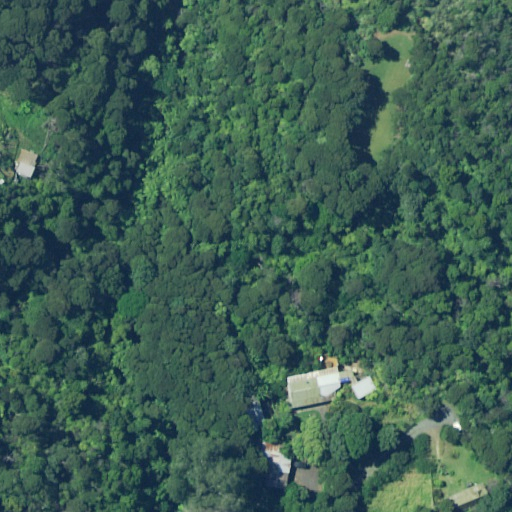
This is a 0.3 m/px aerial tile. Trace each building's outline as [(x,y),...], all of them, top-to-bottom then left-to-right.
[(340,382),(350,381),(358,400),(378,390),(369,370),(355,375),(353,365),(284,377),(285,381),(290,408),(343,398),(340,382)] [(445,393),(434,402),(442,412),(453,403),(445,393)] [(270,428),(262,401),(244,407),(252,434),(270,428)] [(263,505),(266,486),(288,489),(293,455),(280,452),(282,443),(258,439),(253,468),(248,502),(263,505)] [(444,498),(449,509),(449,511),(464,511),(461,504),(486,494),(481,483),(444,498)]
